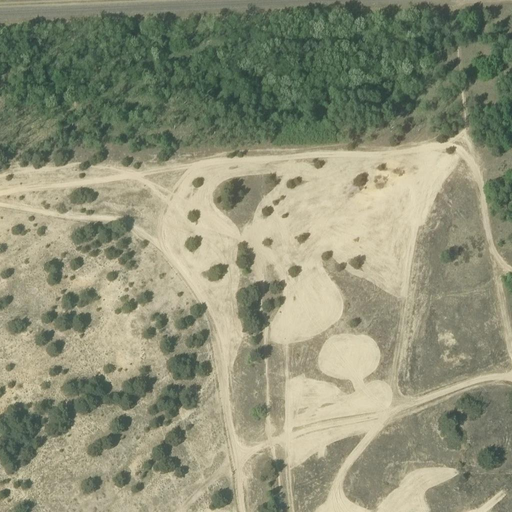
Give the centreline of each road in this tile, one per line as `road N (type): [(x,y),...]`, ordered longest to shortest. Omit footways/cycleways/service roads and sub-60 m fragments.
road 1 (track): [(470,133),(425,150),(216,163),(0,195)]
road 2 (track): [(0,206),(137,233),(171,258),(201,307),(217,356),(245,511)]
road 3 (track): [(180,511),(244,452),(511,373)]
road 4 (track): [(511,347),(465,104),(461,43)]
